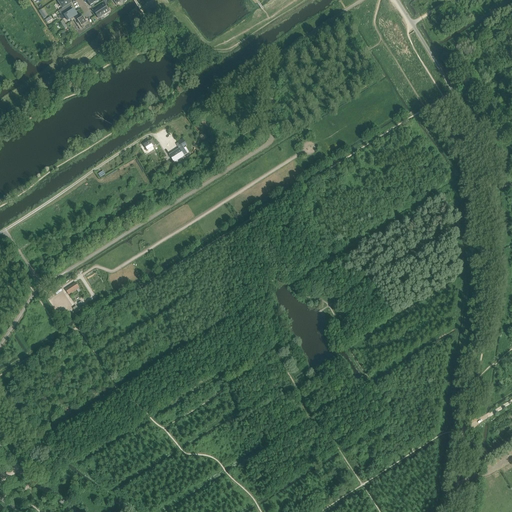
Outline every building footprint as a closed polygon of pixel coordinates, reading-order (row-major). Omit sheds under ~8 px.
[(63,8),(59,11),(61,15),(73,7),(71,4),(71,3),(69,0),(62,0),(59,2),(63,8)] [(102,18),(109,13),(104,5),(97,9),(98,11),(95,14),(98,18),(100,16),(102,18)] [(74,10),(65,16),(68,21),(70,19),(72,21),(74,20),(78,17),(77,15),(74,10)] [(89,25),(83,17),(79,19),(78,17),(74,20),(81,31),(89,25)] [(153,147),(154,149),(157,147),(152,139),(144,145),(147,151),(153,147)] [(183,139),(177,142),(181,149),(187,145),(183,139)] [(179,149),(170,155),(174,162),(184,156),(179,149)] [(80,288),(76,283),(65,289),(69,295),(80,288)] [(511,485),(511,475),(498,484),(498,485),(492,489),(495,495),(500,492),(503,497),(506,495),(503,491),(511,485)]
